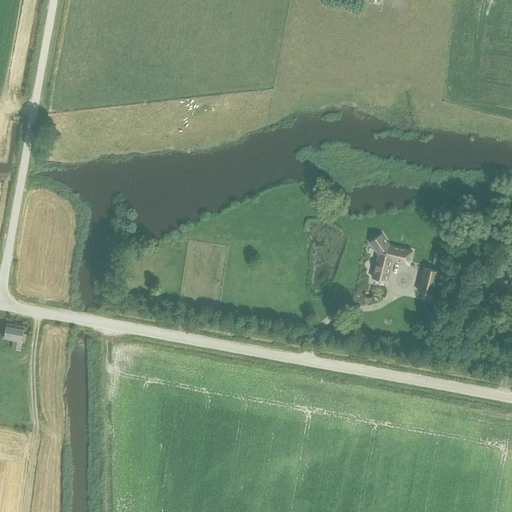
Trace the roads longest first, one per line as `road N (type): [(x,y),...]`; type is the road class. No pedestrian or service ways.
road 1 (unclassified): [(511,398),(0,305)]
road 2 (unclassified): [(0,294),(52,0)]
